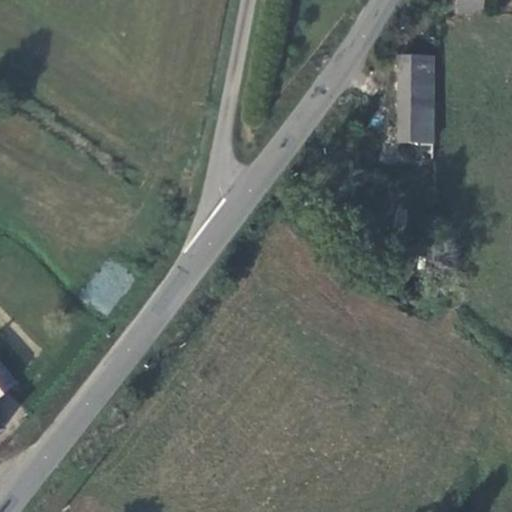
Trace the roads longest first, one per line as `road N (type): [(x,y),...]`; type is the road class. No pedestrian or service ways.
road 1 (tertiary): [(234,213),(1,511)]
road 2 (tertiary): [(385,0),(309,118),(234,213)]
road 3 (unclassified): [(234,213),(223,199),(220,162),(244,0)]
